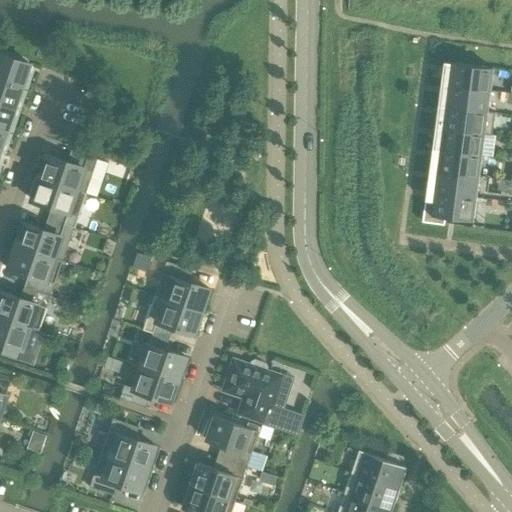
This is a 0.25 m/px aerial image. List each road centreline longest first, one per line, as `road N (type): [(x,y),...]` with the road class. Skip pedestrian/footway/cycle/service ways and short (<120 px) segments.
road 1 (tertiary): [(409,387),(335,308),(308,259),(308,0)]
road 2 (residential): [(228,277),(149,511)]
road 3 (residential): [(0,227),(50,83)]
road 4 (tertiary): [(511,497),(409,387)]
